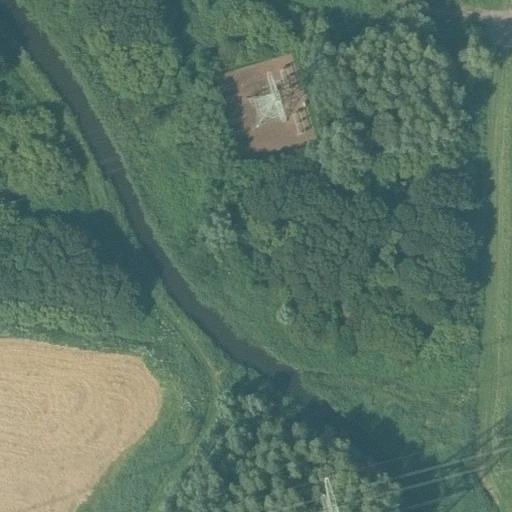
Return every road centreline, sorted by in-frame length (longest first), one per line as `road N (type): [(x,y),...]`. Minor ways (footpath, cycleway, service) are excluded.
road 1 (track): [(350,401),(453,409),(476,405),(487,384),(500,28)]
road 2 (track): [(511,29),(369,7),(372,0)]
